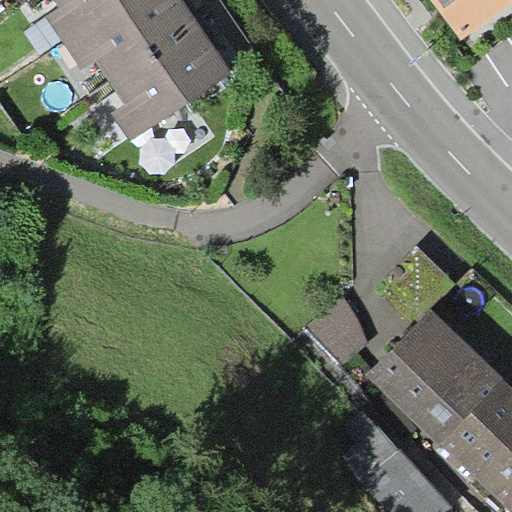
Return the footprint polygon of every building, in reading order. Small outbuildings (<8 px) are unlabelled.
[(29,0),(128,145),(231,76),(179,0),(29,0)] [(511,0),(420,0),(469,64),(511,30),(511,0)] [(387,344),(341,301),(309,335),(355,378),(387,344)] [(435,448),(497,382),(423,313),(361,380),(435,448)] [(505,511),(511,511),(511,395),(497,382),(435,448),(505,511)]
